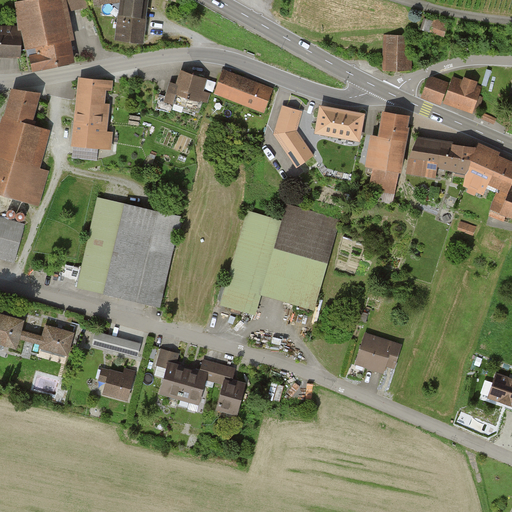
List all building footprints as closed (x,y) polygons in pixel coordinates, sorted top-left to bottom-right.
[(88,0),(28,0),(19,2),(25,28),(34,69),(79,63),(72,11),(90,8),(88,0)] [(148,42),(151,0),(131,0),(130,14),(122,14),(120,40),(148,42)] [(432,28),(446,31),(448,22),(435,19),(432,28)] [(0,26),(0,56),(25,58),(25,28),(0,26)] [(415,70),(414,36),(386,37),(388,72),(415,70)] [(211,78),(185,70),(181,84),(173,82),(168,100),(208,111),(213,93),(207,91),(211,78)] [(276,88),(227,70),(218,94),(266,112),(276,88)] [(427,96),(448,102),(454,83),(433,77),(427,96)] [(454,83),(448,102),(477,111),(485,86),(456,77),(454,83)] [(115,80),(81,78),(76,148),(109,150),(115,80)] [(44,95),(16,88),(0,144),(0,190),(42,202),(51,169),(44,167),(55,129),(36,124),(44,95)] [(307,147),(299,135),(304,109),(282,104),(275,138),(289,159),(307,147)] [(369,113),(324,104),(320,131),(334,133),(328,170),(361,176),(368,137),(365,137),(369,113)] [(404,169),(407,170),(414,114),(387,110),(384,134),(375,133),(371,165),(379,166),(376,190),(401,193),(404,169)] [(422,135),(412,173),(441,176),(442,166),(471,173),(467,185),(488,193),(493,182),(511,190),(511,158),(482,144),(457,141),(422,135)] [(511,196),(500,193),(494,210),(511,216),(511,196)] [(164,306),(184,214),(99,196),(80,288),(164,306)] [(285,221),(248,211),(225,305),(261,314),(266,296),(319,309),(342,219),(289,205),(285,221)] [(0,215),(0,257),(17,262),(27,222),(0,215)] [(77,332),(0,311),(0,341),(22,347),(23,342),(71,355),(77,332)] [(99,330),(95,344),(140,356),(144,342),(99,330)] [(401,345),(365,334),(356,365),(384,374),(386,367),(394,370),(401,345)] [(170,371),(172,362),(175,362),(177,353),(163,349),(158,369),(170,371)] [(203,369),(212,372),(210,381),(227,385),(229,376),(237,378),(239,369),(205,361),(203,369)] [(164,394),(184,399),(192,367),(175,362),(172,362),(170,371),(164,394)] [(112,365),(106,393),(132,399),(139,372),(112,365)] [(192,367),(184,399),(204,404),(210,381),(212,372),(203,369),(192,367)] [(511,378),(493,372),(485,397),(511,405),(511,378)] [(229,376),(227,385),(220,410),(241,415),(249,381),(237,378),(229,376)] [(279,380),(275,397),(287,400),(291,383),(279,380)]
